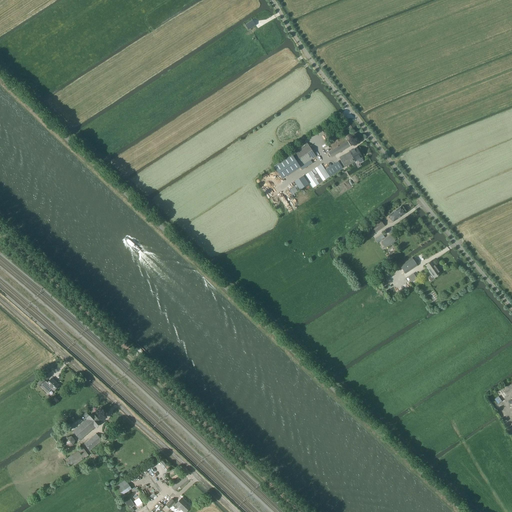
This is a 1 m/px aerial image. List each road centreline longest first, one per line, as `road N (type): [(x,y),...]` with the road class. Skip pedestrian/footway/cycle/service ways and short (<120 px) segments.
road 1 (unclassified): [(464,511),(0,76)]
road 2 (unclassified): [(300,511),(0,229)]
road 3 (unclassified): [(511,307),(334,91),(273,0)]
road 4 (unclassified): [(236,511),(0,299)]
